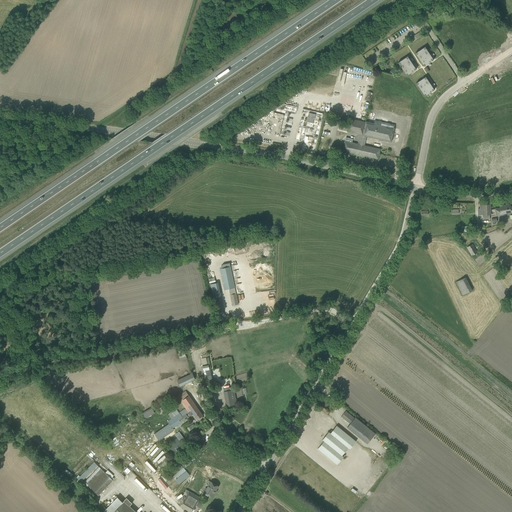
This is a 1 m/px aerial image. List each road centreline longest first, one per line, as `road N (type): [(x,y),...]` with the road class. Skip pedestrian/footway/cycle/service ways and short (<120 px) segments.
road 1 (motorway): [(0,253),(373,0)]
road 2 (unclassified): [(412,189),(261,152),(0,116)]
road 3 (motorway): [(335,0),(0,228)]
road 4 (unclassified): [(240,511),(394,251),(412,189)]
road 5 (residential): [(462,83),(421,25),(371,58)]
road 6 (residential): [(412,189),(431,115),(462,83)]
